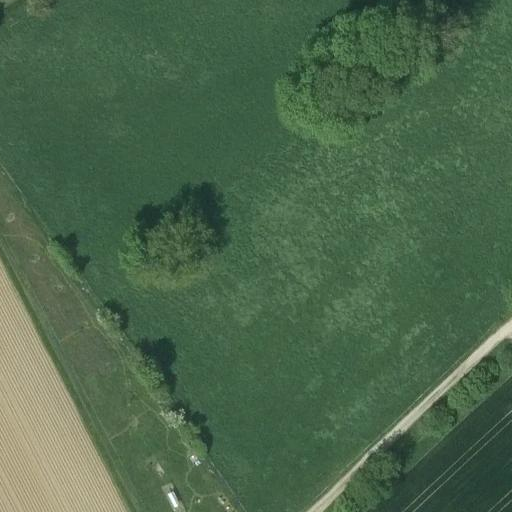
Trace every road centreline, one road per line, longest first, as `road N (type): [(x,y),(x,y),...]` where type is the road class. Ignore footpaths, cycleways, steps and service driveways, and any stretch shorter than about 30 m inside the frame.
road 1 (track): [(0,247),(135,511)]
road 2 (track): [(310,511),(511,327)]
